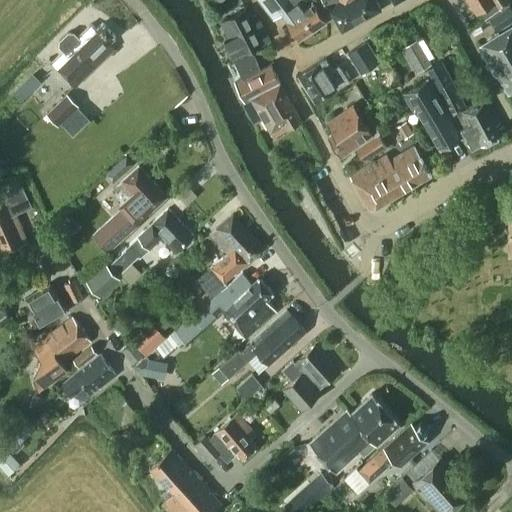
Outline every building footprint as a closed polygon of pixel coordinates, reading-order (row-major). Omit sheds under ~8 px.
[(258,0),(273,19),(282,12),(286,18),(299,38),(325,21),(311,1),(312,0),(258,0)] [(322,0),(327,7),(328,6),(342,30),(381,9),(375,0),(322,0)] [(499,9),(493,0),(467,0),(476,15),(485,9),(490,18),(501,10),(499,9)] [(493,0),(499,9),(510,1),(509,0),(493,0)] [(511,22),(511,11),(508,6),(489,19),(497,32),(511,22)] [(255,23),(246,8),(220,23),(229,38),(224,40),(234,58),(269,39),(259,21),(255,23)] [(90,24),(78,36),(74,31),(68,31),(60,39),(59,46),(63,51),(51,62),(74,86),(86,74),(86,75),(114,48),(109,43),(115,37),(102,23),(96,29),(90,24)] [(495,77),(496,77),(498,75),(509,94),(511,91),(511,26),(478,46),(495,77)] [(431,63),(417,38),(402,47),(416,72),(431,63)] [(380,61),(367,40),(347,52),(360,73),(380,61)] [(253,53),(231,64),(239,79),(234,82),(243,100),(248,97),(252,95),(280,82),(271,64),(270,63),(260,69),(253,53)] [(298,74),(315,102),(349,81),(338,64),(332,68),(325,57),(298,74)] [(483,144),(500,136),(494,125),(500,122),(487,98),(464,110),(440,61),(429,67),(439,87),(471,150),(483,144)] [(460,135),(435,93),(428,80),(404,95),(412,108),(416,105),(440,147),(460,135)] [(243,100),(242,100),(251,118),(261,113),(270,130),(283,123),(287,129),(301,120),(287,94),(286,94),(280,82),(252,95),(248,97),(243,100)] [(20,84),(13,91),(21,100),(29,93),(20,84)] [(66,92),(48,110),(46,112),(58,125),(78,105),(66,92)] [(329,136),(341,155),(354,146),(363,160),(386,145),(378,132),(372,136),(352,105),(327,122),(334,132),(329,136)] [(370,209),(431,173),(414,145),(390,159),(386,154),(349,176),(370,209)] [(126,153),(105,174),(113,182),(135,162),(126,153)] [(297,173),(308,167),(303,159),(293,165),(297,173)] [(166,196),(138,165),(119,183),(130,195),(120,204),(123,207),(93,234),(107,250),(166,196)] [(30,202),(23,186),(7,193),(15,213),(25,209),(24,206),(30,202)] [(0,243),(4,252),(27,242),(8,198),(0,200),(0,243)] [(167,209),(138,237),(112,262),(130,281),(141,272),(131,262),(139,254),(141,256),(160,237),(176,253),(194,236),(167,209)] [(68,213),(54,226),(65,237),(78,225),(68,213)] [(263,247),(233,213),(209,233),(228,254),(202,278),(217,295),(228,285),(224,282),(263,247)] [(105,264),(85,281),(98,296),(118,279),(105,264)] [(242,272),(228,285),(217,295),(176,332),(186,342),(222,310),(235,325),(234,325),(245,337),(276,310),(266,299),(273,293),(258,277),(252,283),(242,272)] [(82,296),(74,279),(65,284),(73,301),(82,296)] [(66,310),(56,293),(49,283),(25,298),(31,308),(41,325),(66,310)] [(2,306),(0,307),(0,327),(1,328),(12,319),(2,306)] [(239,349),(219,366),(228,377),(258,351),(269,363),(305,331),(286,310),(240,351),(239,349)] [(63,362),(91,341),(72,316),(31,346),(41,360),(33,374),(39,390),(68,369),(63,362)] [(166,337),(154,323),(134,340),(146,354),(166,337)] [(175,330),(156,348),(164,356),(178,344),(181,347),(182,347),(185,347),(186,346),(187,343),(186,342),(176,332),(175,330)] [(122,350),(133,363),(143,355),(132,342),(122,350)] [(97,352),(90,344),(72,358),(78,366),(97,352)] [(319,393),(317,390),(338,371),(314,345),(294,363),(292,361),(281,370),(291,381),(287,384),(306,405),(319,393)] [(91,394),(115,374),(100,354),(61,384),(71,396),(84,385),(91,394)] [(148,359),(145,373),(162,377),(165,363),(148,359)] [(228,377),(219,367),(212,373),(221,383),(228,377)] [(262,385),(251,372),(236,386),(246,398),(262,385)] [(135,413),(119,391),(93,411),(109,432),(135,413)] [(347,409),(310,442),(335,470),(359,449),(363,454),(398,422),(372,393),(350,412),(347,409)] [(34,394),(29,409),(32,413),(45,399),(42,396),(34,394)] [(276,398),(266,406),(270,412),(280,403),(276,398)] [(205,435),(194,445),(209,461),(225,447),(232,455),(236,451),(243,458),(256,446),(250,439),(256,434),(237,413),(213,434),(214,434),(208,439),(205,435)] [(410,422),(373,456),(359,469),(357,467),(345,478),(358,492),(395,458),(399,463),(426,439),(410,422)] [(22,427),(7,442),(14,448),(28,433),(22,427)] [(7,442),(0,448),(0,464),(9,473),(20,462),(9,450),(12,447),(7,442)] [(172,511),(211,511),(221,503),(210,491),(211,490),(171,447),(149,467),(168,487),(161,493),(166,498),(163,502),(172,511)] [(441,456),(411,482),(425,498),(428,496),(442,511),(445,511),(471,490),(441,456)] [(320,471),(308,481),(322,496),(334,486),(320,471)] [(412,489),(400,476),(383,492),(395,505),(412,489)]
